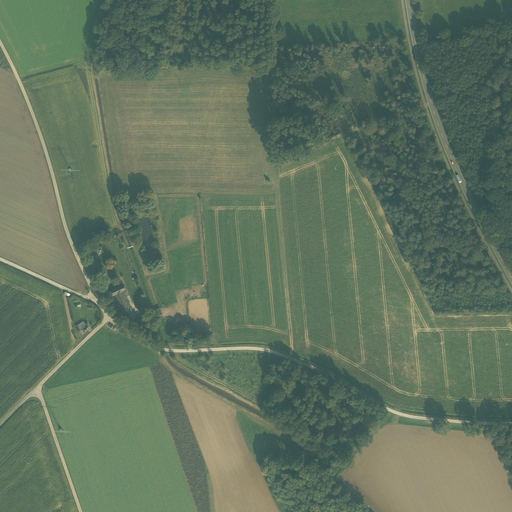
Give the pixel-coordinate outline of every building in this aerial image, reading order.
[(96,255),(104,252),(101,246),(94,248),(96,255)] [(100,268),(93,272),(97,281),(104,278),(100,268)] [(131,307),(124,290),(126,289),(124,286),(110,292),(112,296),(114,295),(122,313),(130,308),(131,307)] [(142,294),(137,295),(141,308),(146,306),(142,294)] [(130,308),(122,313),(128,322),(137,317),(130,308)]
